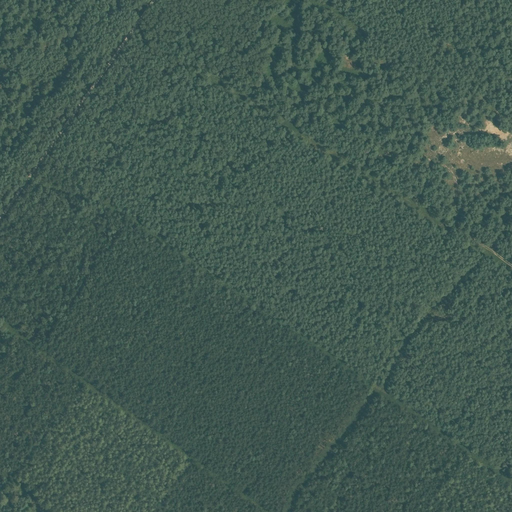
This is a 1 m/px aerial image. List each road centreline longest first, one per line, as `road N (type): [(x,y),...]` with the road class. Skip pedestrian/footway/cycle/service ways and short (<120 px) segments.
road 1 (track): [(0,216),(152,0)]
road 2 (track): [(511,266),(457,223),(456,184),(440,161),(439,143),(451,125),(479,128)]
